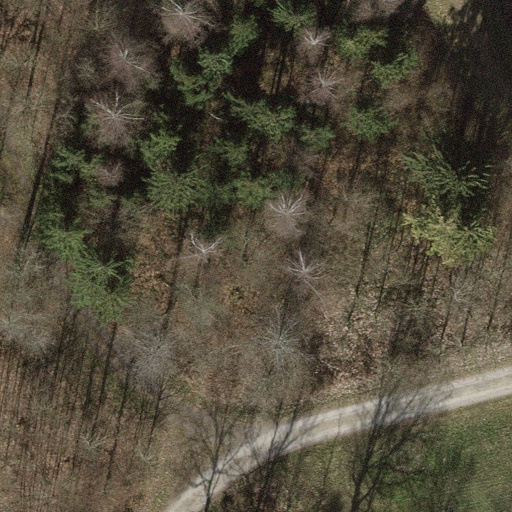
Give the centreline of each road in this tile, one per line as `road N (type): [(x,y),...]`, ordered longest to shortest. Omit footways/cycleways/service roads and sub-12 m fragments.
road 1 (track): [(0,141),(53,271),(94,337),(164,400),(253,447)]
road 2 (track): [(511,380),(253,447)]
road 3 (track): [(511,156),(446,0)]
